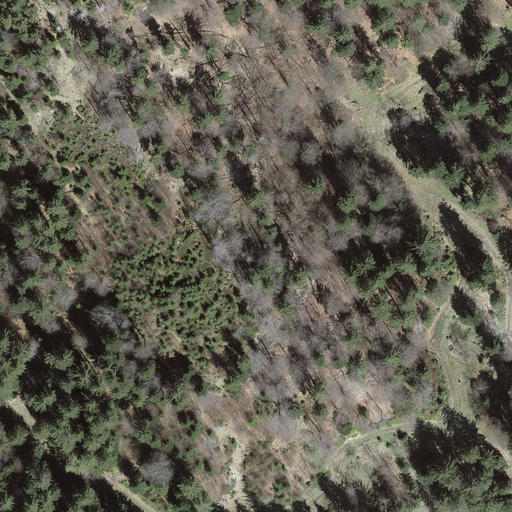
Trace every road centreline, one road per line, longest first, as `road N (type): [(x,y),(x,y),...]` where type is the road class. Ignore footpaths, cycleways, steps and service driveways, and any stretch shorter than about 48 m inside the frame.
road 1 (track): [(305,511),(337,478),(345,451),(366,436),(450,425),(458,415),(437,329),(460,289),(463,261),(434,207),(370,129),(380,104),(436,62),(467,0)]
road 2 (track): [(419,188),(445,198),(506,267),(511,339)]
road 3 (track): [(0,405),(18,407),(61,458),(146,511)]
